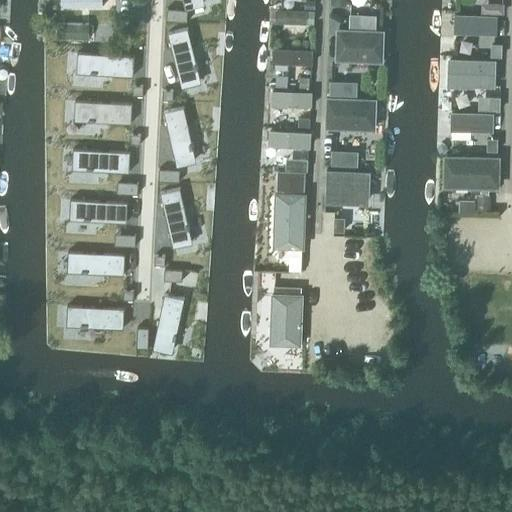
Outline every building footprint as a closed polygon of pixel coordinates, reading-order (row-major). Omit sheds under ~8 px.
[(306,9),(309,9),(315,9),(314,0),(305,0),(306,8),(306,9)] [(492,4),(491,12),(498,12),(503,12),(504,4),(492,4)] [(168,8),(167,19),(187,20),(188,10),(168,8)] [(315,23),(315,10),(309,10),(309,9),(277,8),(276,22),(308,23),(308,22),(315,23)] [(363,14),(350,13),(350,26),(363,26),(363,14)] [(455,13),(454,32),(497,33),(498,27),(498,15),(467,14),(455,13)] [(57,22),(57,37),(89,38),(89,22),(71,22),(57,22)] [(172,30),(183,84),(201,80),(190,27),(172,30)] [(384,61),(385,29),(338,27),(337,59),(384,61)] [(312,48),(312,38),(304,38),(304,47),(274,46),(273,62),(313,63),(314,48),(312,48)] [(502,53),(502,43),(492,43),(491,52),(491,56),(502,56),(502,53)] [(81,52),(80,70),(134,73),(135,55),(81,52)] [(457,58),(456,86),(475,87),(475,85),(496,86),(497,59),(457,58)] [(309,87),(310,76),(300,76),(299,87),(309,87)] [(340,94),(340,81),(331,80),(330,94),(340,94)] [(143,86),(134,85),(133,94),(143,95),(143,86)] [(173,90),(164,89),(164,98),(173,99),(173,90)] [(313,106),(313,90),(273,89),(273,104),(313,106)] [(377,129),(378,97),(328,95),(327,127),(377,129)] [(491,96),(491,110),(501,110),(501,96),(491,96)] [(77,100),(76,118),(130,121),(131,103),(77,100)] [(166,111),(178,164),(196,160),(184,107),(166,111)] [(452,111),(452,129),(495,131),(495,112),(452,111)] [(310,128),(310,117),(299,117),(299,128),(310,128)] [(312,146),(312,131),(270,129),(269,145),(286,145),(286,148),(292,148),(292,146),(312,146)] [(141,134),(131,133),(131,142),(140,143),(141,134)] [(498,150),(498,138),(488,137),(487,150),(498,150)] [(77,147),(76,166),(130,168),(131,150),(77,147)] [(343,151),(333,150),(332,164),(343,166),(343,151)] [(502,188),(503,155),(446,154),(445,187),(472,187),(474,191),(483,191),(485,188),(502,188)] [(296,158),(295,170),(306,171),(307,159),(296,158)] [(180,169),(160,169),(159,179),(180,180),(180,169)] [(326,196),(326,202),(370,204),(371,171),(327,169),(326,187),(326,196)] [(306,192),(306,171),(279,170),(278,191),(275,191),(274,248),(306,249),(308,192),(306,192)] [(138,182),(118,181),(118,192),(138,193),(138,182)] [(162,193),(172,246),(190,243),(180,189),(162,193)] [(460,210),(476,211),(476,194),(460,193),(460,210)] [(476,194),(476,211),(490,211),(491,194),(476,194)] [(73,198),(72,216),(126,218),(127,200),(73,198)] [(335,217),(334,231),(344,231),(344,217),(335,217)] [(128,235),(127,244),(135,245),(136,235),(128,235)] [(71,251),(70,270),(124,272),(125,254),(71,251)] [(165,255),(156,255),(156,264),(165,264),(165,255)] [(183,269),(165,268),(165,280),(182,280),(183,269)] [(302,294),(303,287),(274,285),(274,293),(272,292),(270,345),(302,346),(304,294),(302,294)] [(134,290),(124,289),(124,299),(134,299),(134,290)] [(167,293),(155,346),(173,350),(185,297),(167,293)] [(71,305),(70,323),(125,325),(125,307),(71,305)] [(139,327),(138,347),(148,348),(149,327),(139,327)]
